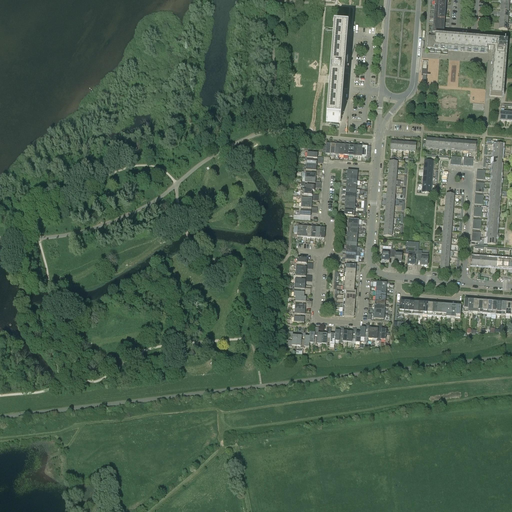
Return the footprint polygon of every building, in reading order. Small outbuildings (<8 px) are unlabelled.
[(434,0),(432,33),(443,34),(446,0),(434,0)] [(325,29),(324,32),(334,33),(331,68),(330,68),(329,76),(331,76),(330,83),(329,83),(328,85),(330,85),(327,123),(329,124),(331,124),(338,124),(341,90),(347,90),(348,76),(342,76),(345,32),(331,31),(331,30),(325,29)] [(428,37),(427,50),(427,49),(430,50),(430,52),(433,52),(433,53),(434,53),(434,50),(437,50),(437,53),(440,53),(440,50),(443,51),(443,53),(447,54),(447,50),(487,53),(487,50),(493,51),(490,97),(501,97),(503,98),(507,42),(435,36),(434,37),(428,37)] [(325,155),(330,155),(331,145),(330,145),(328,145),(328,141),(326,141),(326,145),(326,146),(324,146),(323,145),(323,152),(326,152),(325,155)] [(362,158),(364,158),(364,159),(370,160),(370,152),(367,152),(367,148),(363,147),(364,144),(362,144),(361,147),(362,147),(362,158)] [(305,162),(306,162),(309,162),(309,158),(313,159),(317,159),(317,161),(323,161),(323,158),(317,158),(317,154),(307,153),(307,158),(305,158),(305,162)] [(323,164),(323,161),(317,161),(317,159),(313,159),(309,158),(309,162),(306,162),(306,166),(316,167),(317,164),(323,164)] [(424,161),(424,169),(433,170),(433,162),(424,161)] [(316,170),(316,167),(306,166),(306,170),(304,170),(304,174),(305,174),(308,174),(308,171),(312,171),(316,172),(316,173),(322,174),(322,171),(316,170)] [(432,178),(433,170),(424,169),(423,177),(432,178)] [(322,174),(316,173),(316,172),(312,171),(308,171),(308,174),(305,174),(304,174),(302,174),(301,178),(305,178),(315,179),(316,176),(321,176),(322,174)] [(423,177),(423,185),(432,186),(432,178),(423,177)] [(315,183),(315,179),(305,178),(305,183),(301,183),(301,187),(304,187),(307,187),(307,183),(311,184),(315,184),(315,186),(321,186),(321,183),(315,183)] [(320,189),(321,186),(315,186),(315,184),(311,184),(307,183),(307,187),(304,187),(304,191),(313,192),(312,192),(314,192),(315,188),(320,189)] [(431,194),(431,192),(432,186),(423,185),(422,193),(431,194)] [(318,196),(312,195),(312,192),(313,192),(304,191),(300,191),(300,199),(301,199),(304,199),(304,196),(308,196),(312,196),(312,198),(318,199),(318,196)] [(312,201),(317,201),(318,199),(312,198),(312,196),(308,196),(304,196),(304,199),(301,199),(301,203),(311,204),(312,201)] [(311,208),(311,204),(301,203),(301,208),(299,208),(299,212),(300,212),(303,212),(303,208),(307,209),(311,209),(311,211),(317,211),(317,208),(311,208)] [(311,214),(316,214),(317,211),(311,211),(311,209),(307,209),(303,208),(303,212),(300,212),(300,216),(310,217),(311,214)] [(302,227),(299,227),(299,224),(296,224),(296,227),(294,227),(294,234),(297,234),(297,237),(302,237),(302,227)] [(392,257),(392,250),(393,247),(383,247),(383,250),(382,250),(381,261),(388,262),(389,257),(392,257)] [(415,261),(418,261),(418,251),(418,250),(416,249),(416,251),(415,251),(415,254),(408,253),(408,257),(407,265),(414,265),(415,261)] [(396,251),(392,250),(392,257),(395,257),(394,262),(401,263),(402,254),(395,254),(396,251)] [(421,251),(418,251),(418,261),(421,261),(420,266),(427,266),(428,258),(421,258),(421,251)] [(294,268),(296,268),(298,268),(298,264),(302,265),(306,265),(306,267),(312,267),(313,264),(307,264),(307,260),(296,259),(296,264),(295,264),(294,268)] [(312,270),(312,267),(306,267),(306,265),(302,265),(298,264),(298,268),(296,268),(295,272),(306,273),(306,270),(312,270)] [(306,276),(306,273),(295,272),(295,276),(293,276),(293,280),(295,281),(295,280),(297,281),(297,277),(301,277),(305,278),(305,279),(311,280),(312,277),(306,276)] [(311,283),(311,280),(305,279),(305,278),(301,277),(297,277),(297,281),(295,280),(295,281),(294,285),(305,286),(305,282),(311,283)] [(305,289),(305,286),(294,285),(294,289),(293,289),(292,293),(294,293),(296,293),(296,289),(300,290),(304,290),(304,292),(310,292),(311,289),(305,289)] [(310,295),(310,292),(304,292),(304,290),(300,290),(296,289),(296,293),(294,293),(293,298),(295,298),(304,298),(304,295),(310,295)] [(305,305),(311,305),(312,302),(306,302),(306,298),(304,298),(295,298),(295,302),(294,302),(293,306),(295,306),(297,306),(298,302),(301,303),(305,303),(305,305)] [(311,308),(311,305),(305,305),(305,303),(301,303),(298,302),(297,306),(295,306),(294,310),(305,311),(305,307),(311,308)] [(305,314),(305,311),(294,310),(294,314),(292,314),(292,318),(294,318),(296,318),(297,315),(300,315),(304,316),(304,317),(310,318),(311,315),(305,314)] [(304,320),(309,320),(310,320),(310,318),(304,317),(304,316),(300,315),(297,315),(296,318),(294,318),(293,323),(304,324),(304,320)] [(360,328),(360,333),(360,339),(364,339),(364,341),(368,341),(368,339),(368,337),(365,337),(365,333),(366,329),(367,329),(367,326),(365,325),(365,328),(360,328)] [(368,339),(372,340),(373,329),(369,329),(369,326),(367,326),(367,329),(366,329),(365,333),(365,337),(368,337),(368,339)] [(378,329),(373,329),(372,340),(377,340),(376,342),(381,342),(381,341),(381,338),(377,338),(378,334),(378,330),(380,330),(380,326),(378,326),(378,329)] [(382,327),(380,326),(380,330),(378,330),(378,334),(377,338),(381,338),(381,341),(385,341),(386,330),(382,330),(382,327)] [(335,331),(334,335),(335,335),(334,342),(335,342),(339,342),(339,344),(343,344),(343,342),(342,342),(342,340),(339,340),(339,336),(340,332),(341,332),(342,329),(340,328),(339,332),(335,331)] [(342,342),(343,342),(347,343),(348,332),(343,332),(344,329),(342,329),(341,332),(340,332),(339,336),(339,340),(342,340),(342,342)] [(352,333),(348,332),(347,343),(351,343),(351,345),(355,345),(355,343),(355,341),(351,341),(352,337),(352,333),(354,333),(354,330),(352,329),(352,333)] [(309,333),(309,337),(309,344),(313,344),(313,346),(317,346),(317,344),(317,342),(313,342),(314,338),(314,334),(316,334),(316,330),(314,330),(314,333),(309,333)] [(317,344),(321,345),(322,334),(318,334),(318,330),(316,330),(316,334),(314,334),(314,338),(313,342),(317,342),(317,344)] [(360,344),(360,339),(360,333),(356,333),(356,330),(354,330),(354,333),(352,333),(352,337),(351,341),(355,341),(355,343),(360,344)] [(326,335),(322,334),(321,345),(326,345),(325,347),(329,347),(330,345),(329,346),(329,343),(326,343),(326,339),(327,339),(327,335),(328,335),(329,331),(327,331),(326,335)] [(334,346),(335,342),(334,342),(335,335),(334,335),(330,335),(331,332),(329,331),(328,335),(327,335),(327,339),(326,339),(326,343),(329,343),(329,346),(330,345),(334,346)] [(292,346),(296,347),(297,336),(293,336),(293,333),(289,332),(289,336),(292,336),(292,341),(288,341),(288,348),(292,348),(292,346)] [(301,336),(297,336),(296,347),(300,347),(300,349),(304,349),(304,347),(304,345),(301,345),(301,341),(302,337),(303,337),(303,333),(302,333),(301,336)] [(309,348),(309,344),(309,337),(305,337),(305,334),(303,333),(303,337),(302,337),(301,341),(301,345),(304,345),(304,347),(309,348)]
